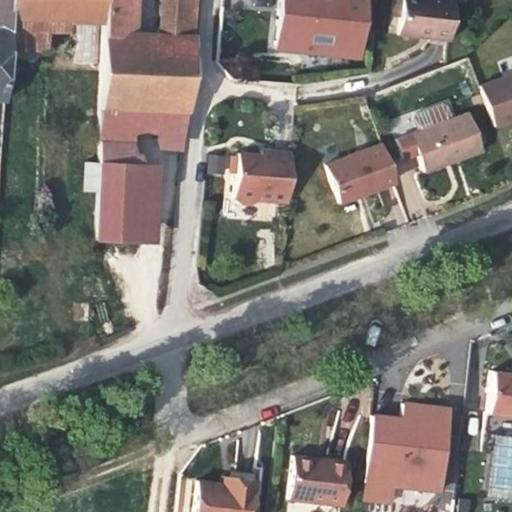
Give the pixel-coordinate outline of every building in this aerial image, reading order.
[(0,0),(0,100),(2,101),(6,50),(8,21),(9,0),(0,0)] [(100,23),(101,0),(9,0),(8,21),(44,21),(100,23)] [(184,112),(191,38),(193,0),(160,0),(158,37),(131,36),(132,0),(101,0),(100,23),(96,109),(184,112)] [(356,56),(362,0),(277,0),(273,47),(356,56)] [(397,17),(399,0),(391,0),(390,16),(397,17)] [(448,40),(451,0),(399,0),(397,17),(396,34),(448,40)] [(44,51),(44,21),(8,21),(6,50),(44,51)] [(511,118),(511,72),(477,86),(491,127),(511,118)] [(180,140),(184,112),(96,109),(95,136),(97,136),(126,138),(180,140)] [(479,150),(465,112),(407,134),(421,172),(439,165),(441,160),(449,157),(450,161),(479,150)] [(134,240),(138,165),(126,138),(97,136),(93,239),(134,240)] [(393,182),(379,144),(322,165),(336,203),(393,182)] [(285,202),(288,166),(290,153),(271,151),(270,156),(234,153),(234,156),(233,173),(231,197),(239,202),(248,203),(255,200),(285,202)] [(511,416),(511,373),(490,371),(485,413),(511,416)] [(394,489),(445,493),(451,405),(401,401),(400,416),(370,414),(363,502),(393,504),(394,489)] [(511,498),(511,435),(491,436),(490,498),(511,498)] [(340,505),(345,461),(290,455),(285,499),(340,505)] [(254,480),(255,474),(230,471),(229,477),(254,480)] [(228,484),(229,477),(221,476),(220,483),(228,484)] [(250,511),(254,480),(229,477),(228,484),(220,483),(194,481),(190,511),(250,511)] [(466,511),(468,499),(453,497),(451,511),(466,511)]
